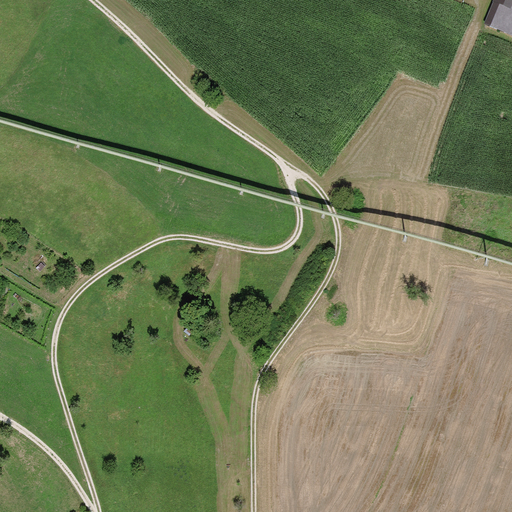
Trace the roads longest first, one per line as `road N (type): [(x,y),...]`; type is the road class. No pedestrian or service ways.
road 1 (track): [(90,0),(218,119),(315,184),(334,212),(333,269),(258,384),(252,511)]
road 2 (track): [(94,511),(53,365),(63,308),(122,257),(175,237),(249,250),(289,246),(297,206),(290,169),(279,160)]
road 3 (track): [(0,418),(50,454),(91,511)]
